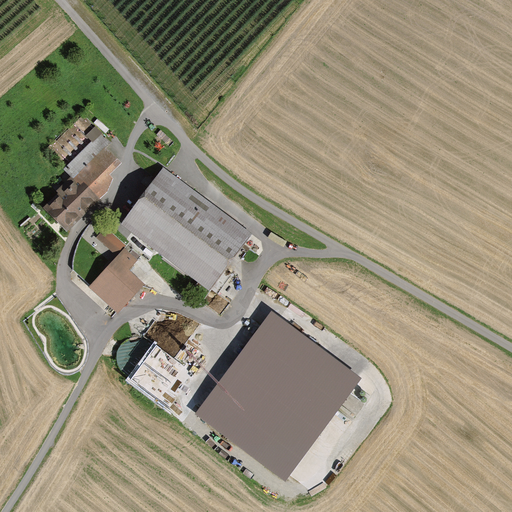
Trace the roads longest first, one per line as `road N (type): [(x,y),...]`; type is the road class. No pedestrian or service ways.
road 1 (track): [(59,0),(227,178),(511,347)]
road 2 (track): [(5,511),(94,354),(95,337),(63,280),(70,243),(111,192),(154,108)]
